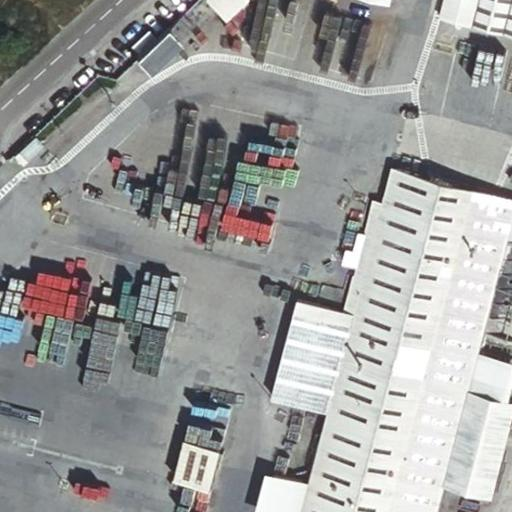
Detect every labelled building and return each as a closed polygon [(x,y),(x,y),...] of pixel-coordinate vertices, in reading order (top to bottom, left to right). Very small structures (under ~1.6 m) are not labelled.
[(240,0),(204,0),(221,18),(240,0)] [(375,0),(416,11),(418,0),(375,0)] [(511,0),(443,0),(439,18),(511,35),(511,0)] [(134,60),(147,74),(177,46),(164,33),(134,60)] [(31,136),(15,152),(22,160),(38,144),(31,136)] [(511,405),(504,403),(511,374),(511,360),(478,352),(483,334),(511,341),(511,200),(391,168),(382,203),(373,201),(344,311),(318,409),(328,412),(310,482),(269,472),(257,511),(439,511),(446,488),(488,499),(511,407),(511,405)] [(318,409),(344,311),(296,299),(270,397),(318,409)] [(213,486),(223,447),(186,438),(176,477),(213,486)]
